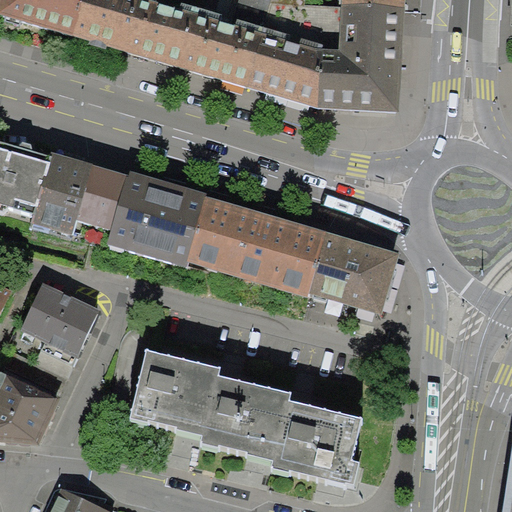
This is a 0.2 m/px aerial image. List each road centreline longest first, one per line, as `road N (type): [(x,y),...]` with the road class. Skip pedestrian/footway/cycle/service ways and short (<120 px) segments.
road 1 (primary): [(0,82),(416,195)]
road 2 (secondary): [(439,271),(430,511)]
road 3 (residential): [(354,341),(128,290)]
road 4 (residential): [(128,290),(44,474)]
road 5 (residential): [(230,511),(44,474)]
road 6 (secondary): [(469,0),(464,146)]
road 7 (secondary): [(468,511),(503,382)]
road 8 (residential): [(128,290),(0,258)]
